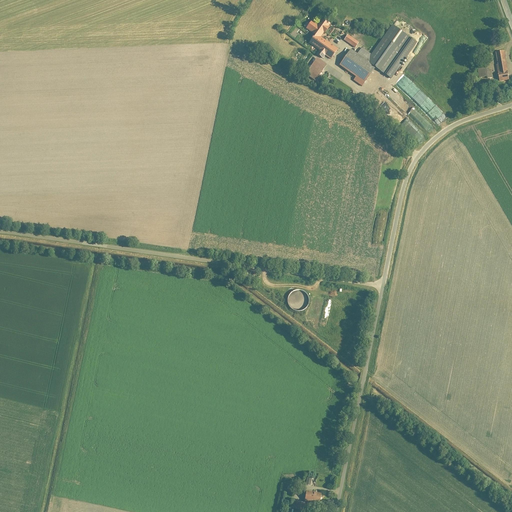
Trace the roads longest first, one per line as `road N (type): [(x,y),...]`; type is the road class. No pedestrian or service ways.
road 1 (unclassified): [(0,231),(382,286)]
road 2 (unclassified): [(498,109),(438,135),(412,165),(382,286)]
road 3 (unclassified): [(382,286),(336,511)]
